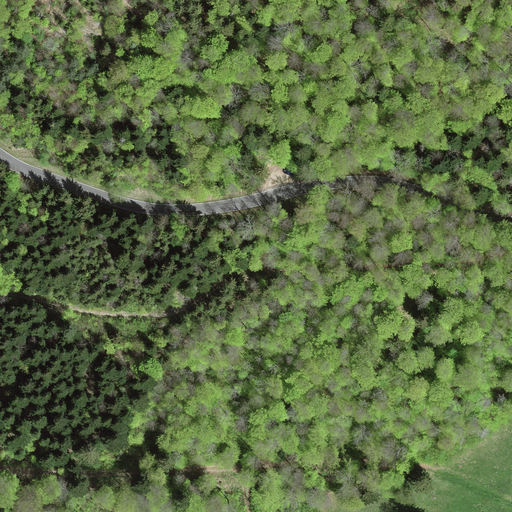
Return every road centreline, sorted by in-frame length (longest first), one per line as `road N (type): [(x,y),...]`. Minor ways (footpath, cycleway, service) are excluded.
road 1 (tertiary): [(0,154),(141,207),(209,208),(370,181),(511,221)]
road 2 (track): [(511,252),(459,262),(253,266),(176,316),(160,318),(0,296)]
road 3 (track): [(0,467),(96,473),(353,458),(419,467),(511,503)]
road 4 (track): [(2,156),(186,144),(291,61),(307,23),(302,9),(280,0)]
road 5 (track): [(384,0),(452,36),(511,53)]
